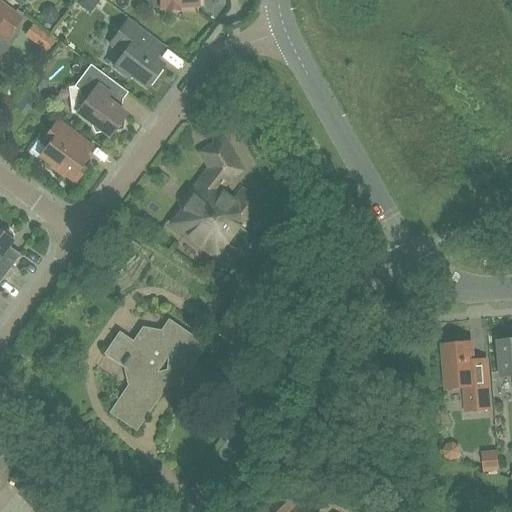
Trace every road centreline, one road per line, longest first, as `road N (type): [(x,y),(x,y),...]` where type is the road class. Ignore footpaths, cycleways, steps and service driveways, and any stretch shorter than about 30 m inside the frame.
road 1 (unclassified): [(193,511),(325,318),(411,250)]
road 2 (residential): [(84,237),(219,55),(281,26)]
road 3 (tertiary): [(411,250),(281,26)]
road 4 (residential): [(0,348),(84,237)]
